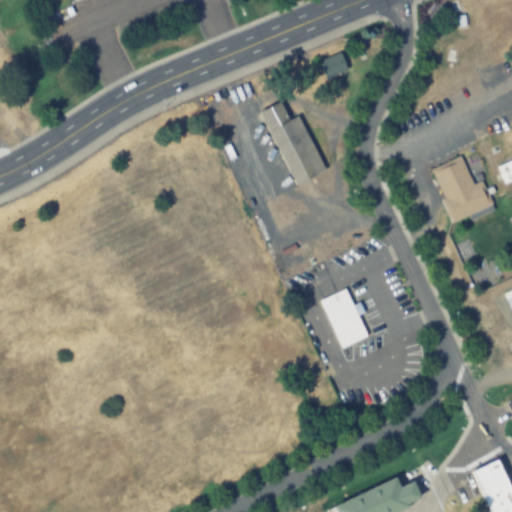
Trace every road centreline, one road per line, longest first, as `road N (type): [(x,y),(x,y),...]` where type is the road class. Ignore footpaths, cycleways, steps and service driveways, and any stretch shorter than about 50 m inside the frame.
road 1 (secondary): [(0,175),(143,85),(352,0)]
road 2 (residential): [(483,446),(367,154),(377,92)]
road 3 (residential): [(447,354),(437,389),(414,414),(224,511)]
